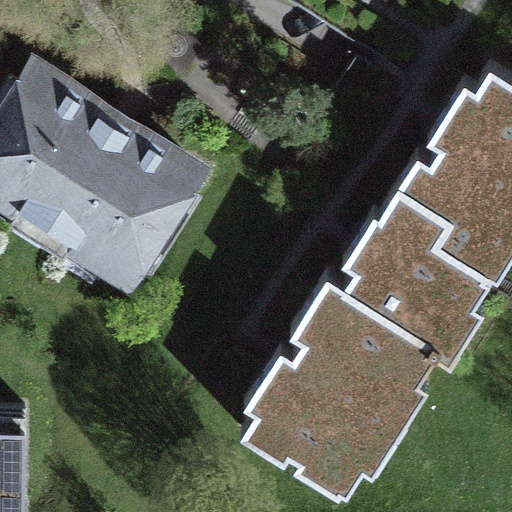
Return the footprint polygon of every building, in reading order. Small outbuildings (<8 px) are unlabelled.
[(198,166),(31,59),(0,107),(0,185),(131,270),(198,166)] [(477,81),(466,74),(430,130),(442,137),(437,144),(431,154),(419,146),(380,207),(480,270),(484,264),(489,267),(511,230),(511,72),(491,59),(477,81)] [(480,270),(380,207),(375,204),(345,251),(357,259),(351,268),(345,277),(328,266),(310,294),(417,361),(429,342),(450,355),(458,341),(442,331),(480,270)] [(417,361),(310,294),(293,322),(304,329),(298,338),(293,347),(282,339),(246,395),(258,402),(244,423),(285,449),(289,441),(301,449),(296,457),(339,484),(382,416),(398,427),(407,413),(390,402),(417,361)] [(23,511),(25,402),(0,401),(0,511),(23,511)]
